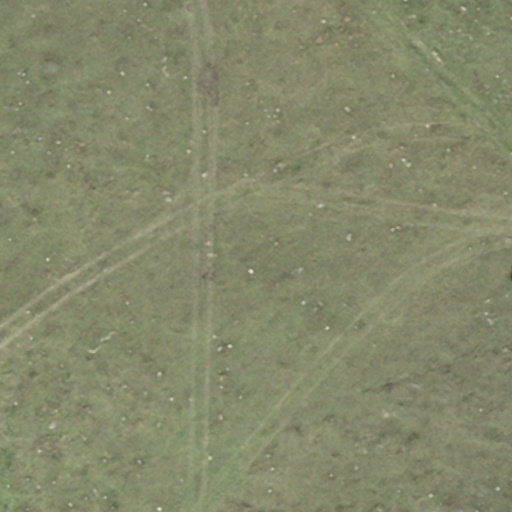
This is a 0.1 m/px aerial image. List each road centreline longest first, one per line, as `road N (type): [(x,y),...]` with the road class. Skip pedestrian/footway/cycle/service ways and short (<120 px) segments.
road 1 (track): [(189,0),(205,443),(190,511)]
road 2 (track): [(511,157),(345,0)]
